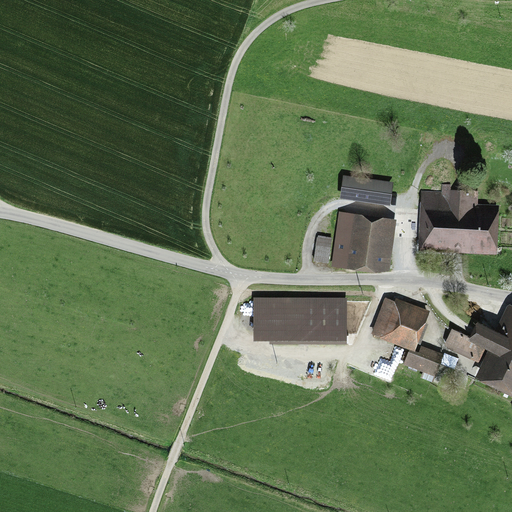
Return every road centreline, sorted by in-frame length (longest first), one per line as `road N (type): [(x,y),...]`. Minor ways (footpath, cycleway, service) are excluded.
road 1 (unclassified): [(0,211),(242,276),(408,279),(511,297)]
road 2 (track): [(226,272),(205,209),(234,65),(266,22),(327,0)]
road 3 (track): [(242,276),(155,511)]
